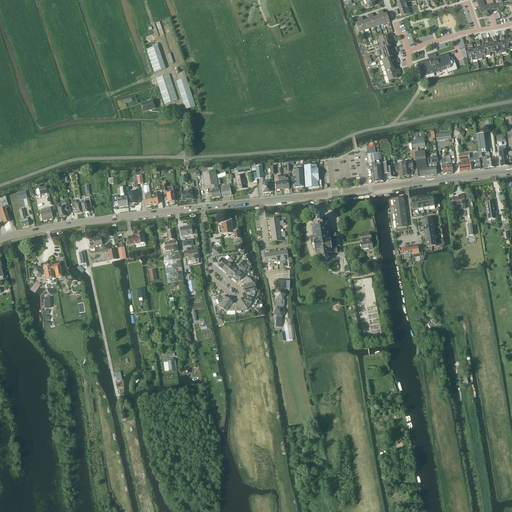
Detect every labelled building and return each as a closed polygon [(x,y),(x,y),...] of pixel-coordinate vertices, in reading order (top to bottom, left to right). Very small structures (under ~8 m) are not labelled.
[(407,4),(398,7),(399,11),(400,12),(408,9),(408,8),(407,4)] [(481,13),(489,11),(488,5),(485,6),(479,8),(481,13)] [(408,9),(400,12),(401,17),(404,16),(405,16),(410,14),(408,9)] [(383,10),(380,11),(385,24),(390,22),(387,13),(384,14),(383,10)] [(379,16),(377,17),(380,26),(385,24),(380,11),(378,11),(379,16)] [(372,13),(370,14),(374,27),(380,26),(377,17),(374,18),(372,13)] [(369,19),(366,20),(369,29),(374,28),(374,27),(370,14),(369,14),(368,15),(369,19)] [(362,17),(360,18),(364,31),(369,29),(366,20),(363,21),(362,17)] [(359,23),(356,24),(359,33),(364,31),(360,18),(359,18),(357,18),(359,23)] [(379,38),(376,39),(378,45),(396,39),(395,36),(389,38),(388,35),(379,38)] [(509,50),(507,40),(504,40),(503,36),(501,36),(502,43),(500,43),(501,53),(506,52),(506,50),(509,50)] [(501,53),(500,43),(497,44),(496,37),(493,38),(494,42),(491,43),(493,53),(496,52),(496,54),(501,53)] [(396,39),(378,45),(380,50),(381,49),(383,49),(389,47),(392,46),(391,43),(397,41),(396,39)] [(493,53),(491,43),(488,43),(487,39),(485,39),(486,46),(483,46),(485,56),(490,55),(490,53),(493,53)] [(485,56),(483,46),(480,47),(480,42),(477,43),(478,49),(475,50),(477,59),(482,59),(482,57),(485,56)] [(477,59),(475,50),(473,50),(472,44),(469,44),(470,49),(467,49),(469,59),(472,58),(472,60),(477,59)] [(146,50),(154,73),(165,69),(158,46),(146,50)] [(377,53),(377,54),(378,55),(379,55),(379,56),(382,55),(397,50),(396,47),(390,49),(389,47),(383,49),(381,49),(380,50),(377,50),(378,52),(377,52),(377,53)] [(397,50),(382,55),(384,60),(391,58),(393,57),(392,54),(398,52),(397,50)] [(435,53),(431,54),(437,73),(446,69),(448,73),(456,70),(457,70),(457,69),(455,63),(455,62),(454,62),(453,62),(452,60),(452,59),(450,57),(449,57),(448,53),(436,57),(435,53)] [(429,60),(417,63),(420,73),(421,77),(422,77),(437,73),(431,54),(427,55),(429,60)] [(384,60),(382,61),(384,66),(399,61),(398,60),(398,58),(392,60),(391,58),(384,60)] [(399,61),(384,66),(385,71),(394,68),(393,65),(399,63),(399,61)] [(387,76),(400,72),(399,69),(395,71),(394,68),(385,71),(387,76)] [(387,76),(389,81),(398,78),(397,75),(401,74),(400,72),(387,76)] [(165,105),(173,102),(178,101),(169,75),(156,79),(165,105)] [(186,110),(195,106),(186,78),(176,81),(186,110)] [(144,112),(155,108),(153,100),(141,104),(144,112)] [(458,139),(463,137),(465,132),(461,128),(455,129),(454,135),(458,139)] [(479,158),(482,158),(484,169),(495,168),(494,160),(490,160),(486,134),(476,135),(479,158)] [(506,151),(505,147),(498,147),(499,152),(501,167),(508,166),(506,151)] [(430,177),(429,168),(427,168),(424,151),(415,152),(418,175),(421,175),(421,177),(427,176),(427,177),(430,177)] [(376,166),(372,166),(374,183),(384,182),(383,175),(382,165),(381,156),(381,152),(376,153),(374,153),(373,153),(374,162),(375,162),(376,166)] [(479,158),(469,159),(469,154),(458,155),(459,161),(461,160),(461,163),(459,163),(460,172),(481,169),(479,158)] [(389,163),(383,163),(384,174),(387,174),(388,178),(395,177),(394,167),(390,168),(389,163)] [(412,163),(407,163),(403,164),(405,177),(406,177),(407,177),(409,177),(409,176),(410,176),(410,171),(413,171),(412,163)] [(436,163),(428,164),(429,168),(430,177),(433,176),(433,175),(436,175),(435,168),(437,168),(436,163)] [(404,177),(405,177),(403,164),(395,165),(395,167),(396,173),(399,172),(400,177),(401,177),(402,178),(404,178),(404,177)] [(303,167),(295,168),(296,188),(305,188),(303,167)] [(306,187),(305,189),(305,193),(322,190),(321,179),(318,180),(318,177),(319,177),(319,174),(317,174),(317,170),(316,170),(316,167),(305,168),(306,184),(306,186),(306,187)] [(219,190),(216,171),(202,174),(204,187),(210,186),(211,189),(212,189),(213,191),(211,191),(213,199),(221,198),(219,190)] [(244,175),(236,177),(239,190),(246,189),(244,175)] [(263,188),(262,188),(262,192),(264,192),(271,192),(270,188),(272,188),(271,184),(270,184),(269,180),(262,181),(263,185),(263,188)] [(166,188),(166,185),(162,186),(163,193),(167,192),(167,194),(168,203),(175,202),(173,187),(166,188)] [(229,185),(221,187),(223,197),(231,195),(229,185)] [(46,187),(39,188),(40,195),(48,194),(46,187)] [(183,201),(193,200),(191,189),(188,189),(189,191),(182,192),(183,201)] [(134,205),(135,204),(137,204),(136,192),(129,193),(131,205),(132,205),(134,205)] [(117,196),(113,196),(114,202),(118,202),(119,207),(128,206),(127,197),(118,198),(117,196)] [(464,196),(452,198),(454,207),(458,207),(458,210),(465,209),(465,206),(464,196)] [(85,199),(81,200),(81,201),(81,203),(83,213),(90,212),(89,208),(92,208),(90,198),(85,199)] [(404,198),(393,199),(393,206),(405,205),(404,198)] [(76,201),(72,202),(74,211),(76,211),(77,214),(83,213),(81,203),(78,204),(76,201)] [(488,220),(496,219),(493,202),(485,203),(488,220)] [(68,213),(66,203),(62,204),(62,207),(58,208),(60,218),(66,217),(65,213),(68,213)] [(405,205),(393,206),(394,214),(406,212),(405,205)] [(0,214),(3,224),(10,221),(5,207),(0,209),(0,214)] [(43,222),(53,219),(50,208),(41,210),(42,213),(41,213),(43,222)] [(24,219),(24,217),(26,217),(24,209),(19,210),(21,218),(21,220),(22,228),(29,226),(28,218),(24,219)] [(406,212),(394,214),(395,221),(407,220),(406,212)] [(323,224),(322,219),(316,220),(317,225),(312,226),(316,257),(319,256),(320,260),(323,262),(327,261),(329,258),(329,255),(332,254),(337,253),(337,254),(341,253),(340,246),(339,234),(333,235),(333,236),(330,236),(328,224),(323,224)] [(407,220),(395,221),(396,228),(408,227),(407,220)] [(222,228),(219,228),(220,234),(222,233),(223,235),(232,233),(232,235),(234,234),(235,239),(240,238),(239,231),(232,232),(231,223),(221,224),(222,228)] [(181,236),(192,235),(191,227),(180,228),(181,236)] [(166,254),(163,254),(168,284),(184,282),(179,252),(178,252),(177,242),(175,242),(175,239),(174,239),(173,231),(167,232),(169,241),(170,243),(164,244),(166,252),(166,254)] [(136,245),(145,243),(143,234),(135,235),(135,236),(129,237),(130,245),(136,244),(136,245)] [(369,251),(369,249),(373,249),(371,234),(360,235),(362,250),(364,250),(364,251),(369,251)] [(91,249),(95,249),(95,247),(103,246),(101,238),(93,240),(93,243),(90,244),(91,249)] [(435,241),(426,242),(427,248),(428,247),(429,250),(432,250),(431,247),(436,246),(435,241)] [(418,247),(410,248),(412,255),(413,258),(423,256),(421,248),(418,249),(418,247)] [(410,256),(412,255),(410,248),(404,250),(404,254),(402,254),(403,260),(411,259),(410,256)] [(84,251),(78,252),(81,265),(87,264),(84,251)] [(199,259),(197,251),(188,252),(188,251),(184,252),(185,259),(189,258),(189,261),(199,259)] [(223,270),(231,259),(229,258),(227,261),(224,259),(218,266),(223,270)] [(227,274),(233,266),(231,264),(233,261),(231,259),(223,270),(227,274)] [(46,280),(56,279),(63,277),(61,263),(44,266),(46,280)] [(232,278),(241,267),(239,265),(236,268),(233,266),(227,274),(232,278)] [(36,267),(33,273),(37,278),(43,275),(42,269),(36,267)] [(241,267),(232,278),(236,281),(238,280),(239,281),(244,275),(241,273),(244,270),(241,267)] [(247,277),(243,284),(245,285),(243,286),(244,290),(256,287),(255,282),(253,283),(252,281),(247,277)] [(276,307),(274,312),(276,317),(276,327),(282,327),(282,317),(285,313),(283,308),(284,306),(284,301),(283,300),(286,295),(284,291),(286,290),(286,280),(284,280),(276,280),(275,287),(275,290),(277,291),(274,294),(277,299),(276,301),(275,306),(276,307)] [(256,287),(244,290),(246,294),(247,294),(246,295),(246,296),(254,299),(256,293),(255,292),(257,291),(256,287)] [(144,288),(137,289),(139,298),(142,298),(143,300),(146,300),(144,288)] [(225,296),(217,299),(219,304),(221,305),(219,307),(223,310),(230,300),(226,297),(226,298),(225,296)] [(244,297),(241,300),(248,310),(251,307),(254,305),(256,300),(254,299),(246,296),(245,298),(244,297)] [(230,300),(223,310),(227,312),(227,315),(236,315),(235,312),(235,303),(233,303),(234,303),(230,300)] [(238,303),(235,303),(235,312),(241,312),(243,311),(244,312),(248,310),(241,300),(237,302),(238,303)] [(285,333),(280,334),(281,342),(293,340),(290,325),(284,326),(285,333)]
